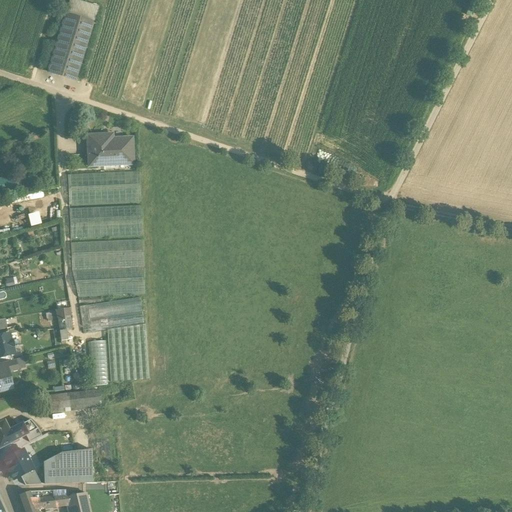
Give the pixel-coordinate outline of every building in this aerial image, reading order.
[(98,8),(73,0),(69,0),(65,14),(94,23),(98,8)] [(163,29),(170,0),(155,0),(151,21),(154,22),(153,27),(163,29)] [(65,14),(47,72),(76,81),(94,23),(65,14)] [(131,139),(102,140),(102,136),(86,137),(88,168),(133,166),(131,139)] [(388,164),(382,177),(389,181),(396,167),(388,164)] [(139,173),(67,176),(68,205),(140,202),(139,173)] [(140,206),(68,209),(70,240),(142,237),(140,206)] [(142,241),(70,244),(71,271),(143,268),(142,241)] [(143,268),(71,271),(77,298),(144,295),(143,268)] [(6,279),(7,287),(15,286),(13,278),(6,279)] [(139,298),(79,307),(82,333),(107,330),(143,325),(139,298)] [(69,315),(57,317),(59,332),(68,330),(71,330),(69,315)] [(143,325),(107,330),(110,383),(146,380),(143,325)] [(68,330),(59,332),(60,341),(69,340),(68,330)] [(9,335),(0,336),(0,357),(11,355),(9,348),(14,347),(12,341),(10,341),(9,335)] [(88,344),(91,386),(108,385),(105,343),(88,344)] [(11,355),(0,357),(0,364),(12,361),(11,355)] [(0,364),(0,370),(7,369),(8,372),(17,370),(14,360),(12,361),(0,364)] [(0,370),(0,391),(5,390),(3,380),(9,379),(8,372),(7,369),(0,370)] [(101,391),(42,399),(44,415),(102,407),(101,391)] [(30,421),(23,425),(28,435),(38,430),(30,421)] [(3,422),(0,424),(0,449),(7,445),(23,437),(18,427),(9,432),(3,422)] [(23,425),(18,427),(23,437),(26,436),(28,435),(23,425)] [(26,436),(29,443),(42,437),(38,430),(28,435),(26,436)] [(33,470),(23,451),(13,456),(7,445),(0,449),(0,454),(14,480),(20,477),(33,470)] [(90,451),(69,453),(62,454),(43,464),(44,485),(73,484),(93,483),(90,451)] [(25,486),(41,485),(33,470),(20,477),(25,486)] [(29,495),(28,492),(19,496),(24,511),(30,511),(39,510),(53,508),(52,498),(44,498),(31,499),(29,495)] [(82,494),(64,497),(58,497),(52,498),(53,508),(60,507),(65,506),(66,511),(92,511),(88,493),(82,494)] [(5,498),(0,499),(0,500),(3,507),(8,505),(5,498)]
